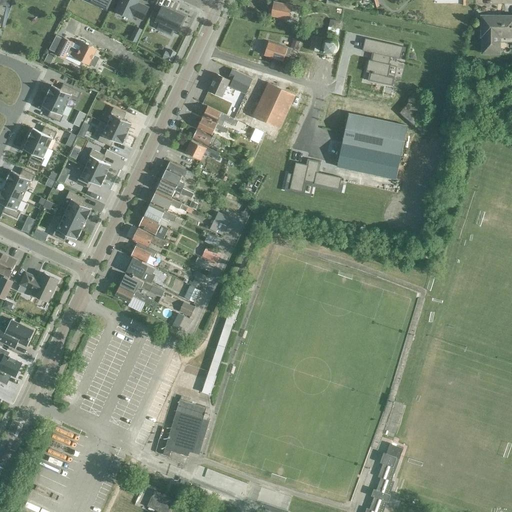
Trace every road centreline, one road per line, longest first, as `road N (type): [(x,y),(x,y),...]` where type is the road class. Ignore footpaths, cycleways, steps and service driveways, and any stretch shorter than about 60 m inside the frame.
road 1 (residential): [(91,273),(215,10)]
road 2 (residential): [(0,465),(91,273)]
road 3 (residential): [(0,58),(36,73),(0,149)]
